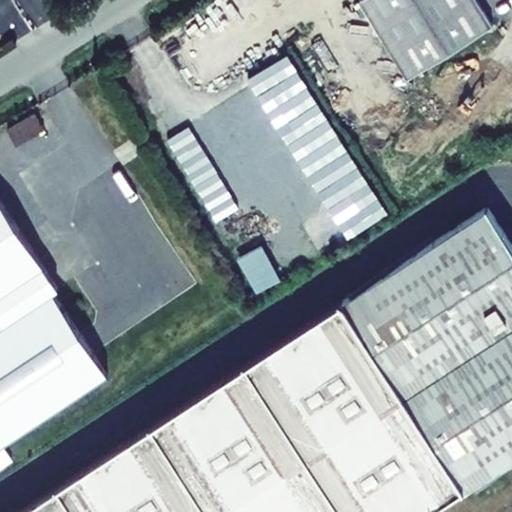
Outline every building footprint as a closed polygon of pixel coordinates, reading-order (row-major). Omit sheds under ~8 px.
[(507,16),(497,0),(379,0),(420,68),(507,16)] [(177,69),(222,43),(210,22),(164,48),(177,69)] [(265,110),(344,240),(387,214),(308,84),(265,110)] [(45,128),(35,112),(7,129),(17,145),(45,128)] [(60,279),(0,181),(0,431),(105,367),(53,283),(60,279)] [(511,454),(511,216),(500,197),(352,290),(471,480),(511,454)] [(0,511),(420,511),(471,480),(352,290),(0,510),(0,511)]
